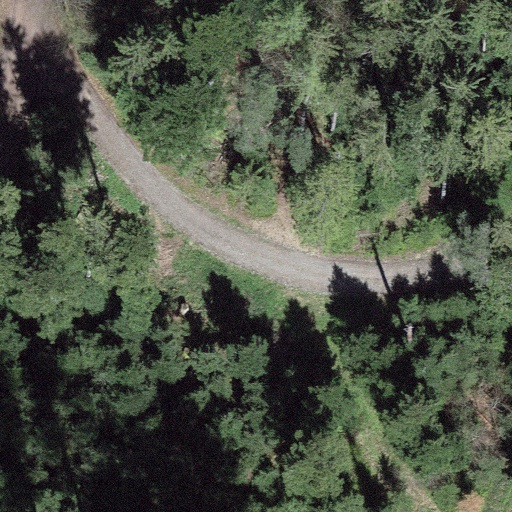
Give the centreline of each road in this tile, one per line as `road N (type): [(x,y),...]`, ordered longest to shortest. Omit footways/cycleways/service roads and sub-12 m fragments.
road 1 (track): [(34,36),(141,198),(266,258),(422,285),(511,232)]
road 2 (track): [(378,511),(266,258)]
